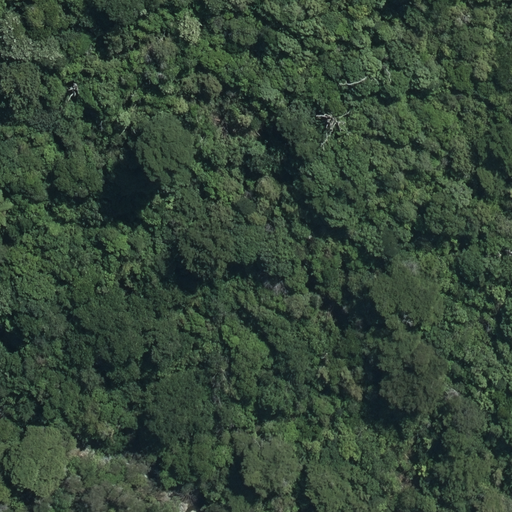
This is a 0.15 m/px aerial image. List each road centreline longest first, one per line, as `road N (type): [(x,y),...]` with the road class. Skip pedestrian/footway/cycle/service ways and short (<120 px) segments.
road 1 (track): [(0,383),(58,355),(178,393),(244,447),(295,511)]
road 2 (track): [(379,511),(345,459),(470,511)]
